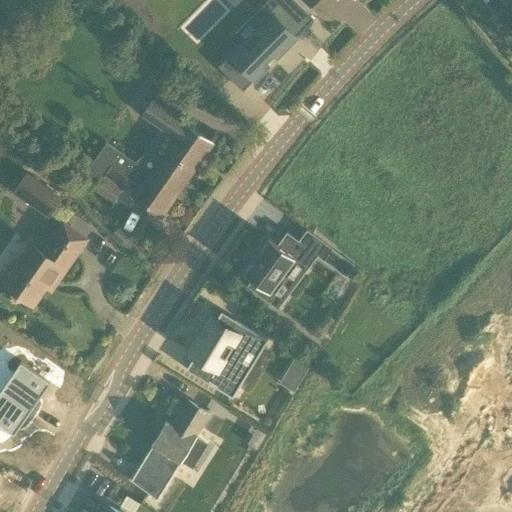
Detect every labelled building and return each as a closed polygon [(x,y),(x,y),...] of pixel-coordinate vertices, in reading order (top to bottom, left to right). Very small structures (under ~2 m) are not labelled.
[(220,65),(219,66),(243,90),(269,64),(266,61),(272,55),(275,58),(296,36),(263,4),(251,17),(261,27),(221,67),(220,65)] [(427,42),(412,54),(440,88),(459,72),(464,77),(480,64),(465,46),(456,54),(441,35),(429,45),(427,42)] [(156,71),(149,80),(159,87),(166,78),(156,71)] [(486,95),(455,129),(473,146),(504,112),(486,95)] [(151,174),(178,192),(213,142),(153,100),(142,115),(176,138),(161,159),(155,155),(151,155),(147,155),(142,156),(139,158),(136,161),(135,162),(151,174)] [(151,174),(135,162),(106,142),(98,153),(143,185),(135,197),(161,216),(178,192),(151,174)] [(96,154),(79,179),(113,201),(121,189),(101,176),(109,163),(96,154)] [(303,202),(295,213),(329,239),(346,218),(334,209),(356,180),(329,159),(299,198),(303,202)] [(62,198),(25,173),(12,193),(48,218),(62,198)] [(4,285),(33,306),(53,278),(58,281),(87,239),(64,222),(43,252),(32,245),(4,285)] [(287,232),(278,244),(270,238),(257,255),(255,254),(254,255),(256,257),(254,260),(252,259),(251,260),(253,261),(243,273),(252,280),(247,286),(265,300),(295,259),(308,269),(318,255),(287,232)] [(130,239),(122,247),(131,256),(139,248),(130,239)] [(264,343),(266,343),(268,340),(244,326),(221,312),(216,320),(215,320),(212,318),(211,317),(208,322),(203,330),(200,335),(189,354),(194,357),(216,371),(208,383),(233,398),(241,384),(231,378),(257,335),(266,340),(264,343)] [(298,353),(290,366),(305,374),(311,364),(298,353)] [(19,367),(0,399),(0,428),(18,439),(50,385),(19,367)] [(153,445),(131,481),(157,499),(180,462),(197,435),(196,435),(209,413),(188,401),(172,426),(166,423),(153,445)]
